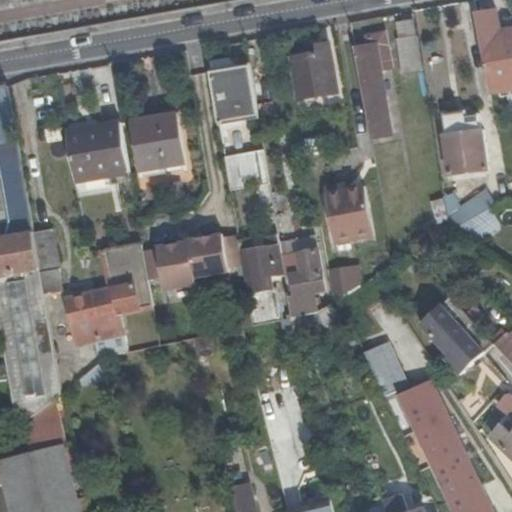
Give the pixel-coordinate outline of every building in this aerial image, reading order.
[(493,95),(511,91),(511,33),(508,34),(508,32),(502,33),(498,11),(479,14),(493,95)] [(400,24),(403,39),(420,36),(417,22),(400,24)] [(358,50),(373,140),(394,136),(384,75),(380,47),(390,46),(387,36),(369,39),(370,48),(358,50)] [(420,36),(403,39),(400,40),(405,70),(425,66),(420,36)] [(341,94),(333,43),(320,46),(321,55),(296,59),(303,101),(341,94)] [(380,47),(384,75),(394,73),(390,46),(380,47)] [(255,71),(215,78),(223,128),(263,121),(261,108),(255,71)] [(12,88),(0,90),(0,176),(2,176),(11,226),(4,227),(6,240),(37,235),(12,88)] [(261,108),(263,121),(263,125),(279,122),(276,105),(261,108)] [(455,175),(494,169),(488,130),(485,131),(482,114),(470,116),(469,111),(447,114),(451,135),(448,136),(455,175)] [(135,123),(144,172),(188,164),(180,115),(135,123)] [(101,133),(72,139),(79,183),(133,173),(125,124),(100,128),(101,133)] [(268,155),(257,157),(262,188),(274,186),(268,155)] [(257,157),(229,162),(234,192),(262,188),(257,157)] [(188,164),(144,172),(146,181),(189,172),(188,164)] [(31,424),(64,397),(53,331),(47,297),(37,235),(6,240),(4,227),(11,226),(2,176),(0,176),(0,304),(13,382),(20,421),(31,424)] [(328,196),(351,192),(349,186),(327,190),(328,196)] [(367,188),(351,192),(328,196),(337,244),(377,237),(367,188)] [(479,217),(497,206),(488,191),(462,206),(459,191),(448,193),(453,219),(455,232),(479,217)] [(465,240),(467,241),(487,229),(479,217),(455,232),(465,240)] [(410,245),(416,255),(455,232),(453,219),(410,245)] [(37,235),(47,297),(66,293),(56,231),(37,235)] [(416,255),(424,264),(465,240),(455,232),(416,255)] [(295,319),(320,315),(320,314),(321,313),(319,294),(329,291),(318,236),(283,243),(290,288),(295,319)] [(146,254),(151,283),(166,281),(168,292),(201,287),(200,280),(233,275),(233,271),(247,269),(244,253),(242,239),(229,240),(227,238),(194,243),(194,245),(161,250),(162,253),(146,254)] [(145,244),(106,251),(116,289),(71,300),(81,345),(126,334),(122,313),(155,306),(151,283),(146,254),(145,244)] [(257,327),(284,322),(295,319),(290,288),(278,290),(275,278),(282,277),(277,248),(244,253),(247,269),(249,281),(266,279),(268,291),(251,294),(255,316),(257,327)] [(336,304),(342,300),(364,287),(360,268),(331,273),(336,304)] [(266,279),(249,281),(251,294),(268,291),(266,279)] [(495,343),(453,297),(444,305),(422,324),(451,355),(447,358),(461,373),(487,353),(497,345),(495,343)] [(335,331),(351,320),(342,300),(336,304),(321,313),(320,314),(320,315),(326,333),(335,331)] [(290,344),(326,333),(320,315),(295,319),(284,322),(290,344)] [(244,330),(257,327),(255,316),(229,321),(231,332),(244,330)] [(230,345),(247,342),(244,330),(231,332),(228,333),(230,345)] [(195,339),(199,353),(226,349),(222,334),(195,339)] [(498,346),(511,361),(511,338),(509,335),(498,346)] [(87,389),(113,382),(107,362),(85,380),(87,389)] [(497,511),(435,382),(417,389),(412,379),(398,385),(457,511),(497,511)] [(511,454),(511,432),(505,426),(496,439),(511,454)] [(287,432),(269,437),(281,475),(299,469),(287,432)] [(0,503),(2,511),(83,511),(82,508),(87,507),(84,497),(80,498),(67,447),(4,463),(12,498),(0,501),(0,503)] [(146,489),(172,488),(172,474),(146,474),(146,489)] [(234,489),(239,511),(257,511),(250,485),(234,489)] [(339,511),(334,492),(289,505),(291,511),(339,511)] [(405,511),(401,501),(388,505),(390,511),(405,511)]
